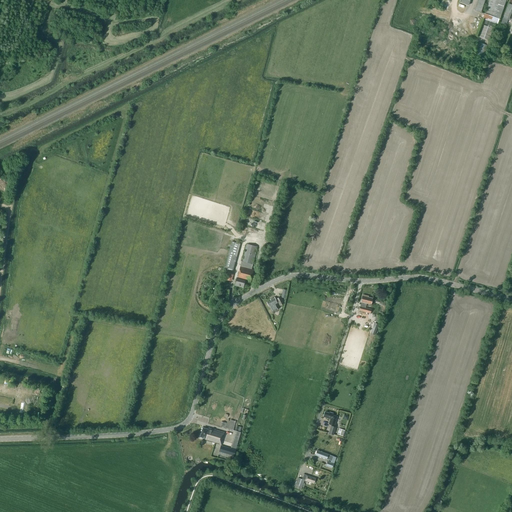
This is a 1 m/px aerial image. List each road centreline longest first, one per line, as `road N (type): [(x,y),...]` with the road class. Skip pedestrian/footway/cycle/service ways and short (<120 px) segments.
road 1 (tertiary): [(359,280),(288,276),(234,304),(214,332),(192,412),(180,426),(0,439)]
road 2 (unclassified): [(304,462),(359,280)]
road 3 (tertiary): [(511,299),(423,277),(359,280)]
